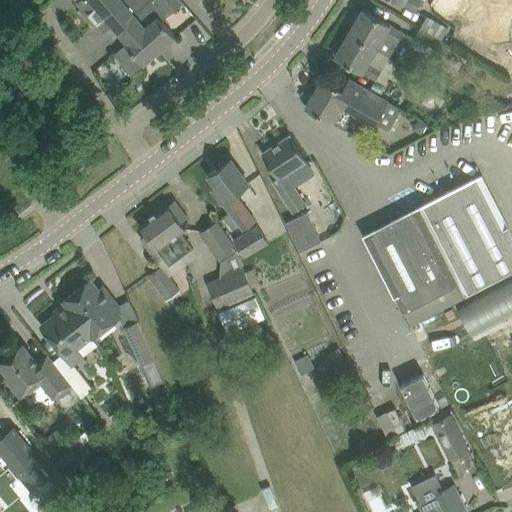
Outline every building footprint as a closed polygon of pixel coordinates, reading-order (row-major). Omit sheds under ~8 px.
[(80,0),(79,1),(78,2),(97,25),(106,17),(112,24),(120,33),(138,17),(135,14),(150,0),(80,0)] [(138,17),(120,33),(127,42),(126,43),(144,64),(176,37),(163,22),(162,21),(170,15),(157,0),(150,0),(135,14),(138,17)] [(157,0),(170,15),(184,3),(181,0),(157,0)] [(417,11),(422,1),(420,0),(396,0),(403,4),(403,3),(417,11)] [(390,56),(404,33),(390,25),(391,25),(364,9),(350,33),(377,49),(377,48),(390,56)] [(441,40),(448,28),(427,16),(421,27),(435,35),(441,40)] [(421,27),(415,37),(429,45),(435,35),(421,27)] [(376,80),(382,70),(368,62),(377,49),(350,33),(336,57),(362,73),(363,72),(376,80)] [(324,78),(307,107),(332,122),(342,104),(356,112),(376,124),(389,131),(402,109),(389,101),(385,99),(378,95),(366,89),(349,79),(343,89),(324,78)] [(421,135),(426,127),(417,121),(416,125),(418,133),(421,135)] [(293,213),(306,205),(286,174),(307,161),(290,135),(262,153),(278,178),(273,181),(293,213)] [(249,185),(230,159),(227,162),(224,161),(220,164),(219,167),(209,175),(217,186),(212,189),(230,213),(239,225),(243,231),(256,221),(250,214),(236,195),(249,185)] [(464,296),(511,271),(511,233),(482,175),(364,235),(403,311),(458,283),(464,296)] [(187,217),(176,201),(169,205),(168,203),(151,215),(181,257),(193,248),(182,232),(186,229),(181,222),(187,217)] [(307,210),(285,220),(300,251),(322,241),(307,210)] [(230,213),(223,218),(232,231),(239,225),(230,213)] [(181,257),(151,215),(139,224),(147,234),(141,238),(158,261),(164,256),(170,265),(181,257)] [(218,220),(200,232),(217,257),(217,256),(221,262),(236,252),(237,251),(233,246),(235,245),(218,220)] [(244,257),(269,242),(259,225),(234,239),(244,257)] [(166,299),(180,289),(163,265),(149,275),(166,299)] [(219,310),(255,294),(243,266),(207,281),(219,310)] [(98,289),(91,279),(64,300),(66,302),(67,301),(93,334),(92,335),(94,337),(94,336),(94,337),(122,315),(117,309),(120,307),(103,285),(98,289)] [(256,297),(219,313),(228,334),(265,318),(256,297)] [(72,365),(74,364),(83,357),(76,348),(92,336),(94,337),(94,336),(94,337),(92,335),(93,334),(67,301),(66,302),(64,300),(66,303),(56,311),(58,313),(41,326),(54,341),(63,353),(72,365)] [(141,363),(154,357),(137,321),(125,327),(141,363)] [(38,362),(23,343),(0,360),(0,363),(9,375),(7,377),(22,397),(40,383),(53,399),(72,385),(82,397),(83,396),(54,360),(49,353),(38,362)] [(331,366),(345,358),(340,347),(325,354),(331,366)] [(302,374),(315,367),(308,354),(295,361),(302,374)] [(424,374),(402,384),(417,417),(440,406),(424,374)] [(450,458),(468,448),(450,415),(433,425),(450,458)] [(0,450),(6,458),(7,457),(16,468),(15,469),(22,477),(23,477),(27,482),(27,483),(27,482),(31,487),(31,488),(32,489),(33,488),(46,477),(47,476),(50,474),(51,473),(14,427),(4,436),(0,431),(0,450)] [(55,455),(71,443),(58,428),(43,440),(55,455)] [(72,445),(58,456),(70,471),(83,460),(72,445)] [(165,469),(161,474),(163,481),(171,482),(175,477),(173,470),(165,469)] [(467,511),(462,502),(466,500),(462,494),(459,495),(454,485),(444,490),(443,489),(436,475),(413,486),(421,502),(419,503),(423,511),(467,511)] [(7,511),(46,511),(38,495),(7,511)]
